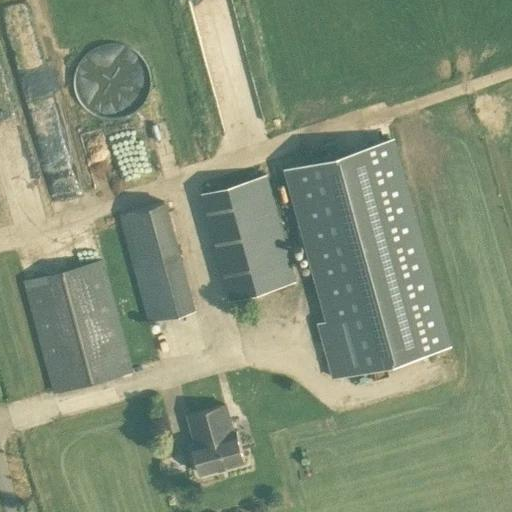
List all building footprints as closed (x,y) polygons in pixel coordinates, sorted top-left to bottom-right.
[(148,85),(149,76),(148,68),(146,60),(141,52),(135,46),(128,41),(121,38),(113,36),(106,36),(99,37),(91,40),(83,45),(78,50),(73,57),(70,63),(69,71),(68,78),(69,85),(72,94),(76,101),(81,106),(86,110),(92,113),(100,116),(109,117),(117,116),(125,113),(133,109),(138,104),(142,99),(146,91),(148,85)] [(409,357),(352,148),(283,167),(325,320),(317,322),(332,378),(409,357)] [(295,280),(266,173),(203,190),(231,297),(295,280)] [(119,214),(147,322),(195,308),(166,200),(119,214)] [(133,371),(122,330),(103,258),(22,280),(52,392),(133,371)] [(188,414),(196,441),(192,442),(200,472),(244,460),(235,430),(232,431),(224,404),(188,414)]
